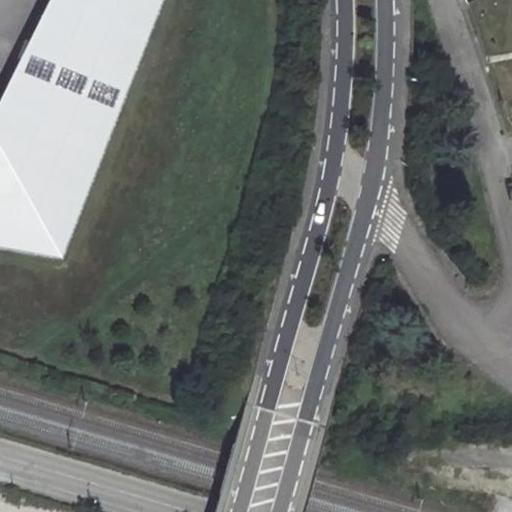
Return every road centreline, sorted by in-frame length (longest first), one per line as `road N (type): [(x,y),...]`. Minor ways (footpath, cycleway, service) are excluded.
road 1 (secondary): [(332,160),(244,511)]
road 2 (secondary): [(284,511),(368,193)]
road 3 (residential): [(511,227),(447,0)]
road 4 (residential): [(368,193),(459,326),(499,338),(511,320)]
road 5 (tertiary): [(192,511),(0,455)]
road 6 (secondary): [(368,193),(384,66),(383,0)]
road 7 (secondary): [(344,0),(332,160)]
